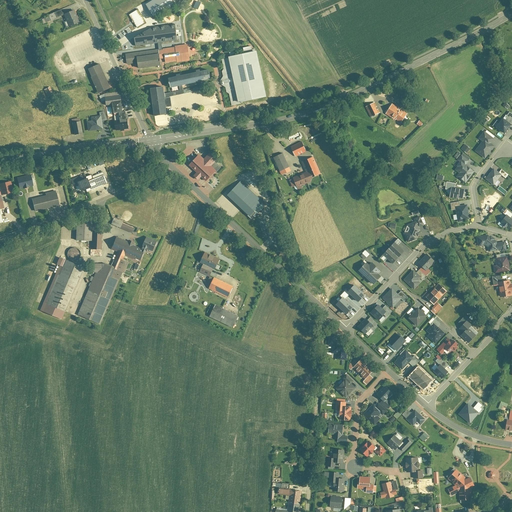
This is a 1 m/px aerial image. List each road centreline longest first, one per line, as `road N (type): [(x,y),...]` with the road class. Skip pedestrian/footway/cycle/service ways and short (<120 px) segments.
road 1 (tertiary): [(150,140),(324,107),(511,13)]
road 2 (unclassified): [(344,329),(173,170)]
road 3 (residential): [(173,170),(0,238)]
road 4 (residential): [(344,329),(417,249),(479,226)]
road 5 (track): [(325,312),(309,483)]
road 6 (unclassified): [(150,140),(84,0)]
road 7 (tertiary): [(150,140),(0,163)]
road 8 (residential): [(388,371),(359,401),(353,460),(359,468),(396,472)]
road 9 (residential): [(511,310),(425,406)]
